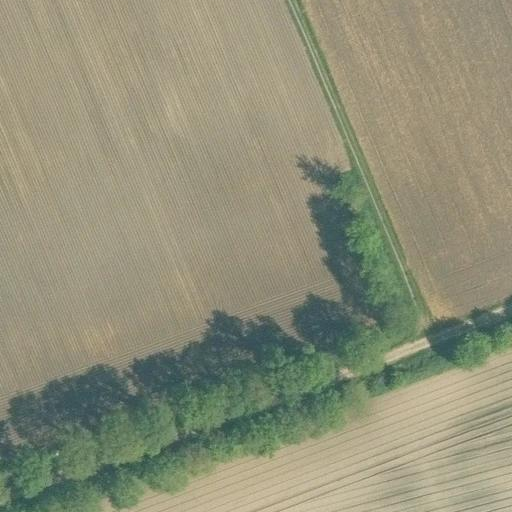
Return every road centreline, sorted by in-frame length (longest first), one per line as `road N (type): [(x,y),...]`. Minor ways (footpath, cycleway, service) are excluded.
road 1 (track): [(0,496),(431,340)]
road 2 (track): [(431,340),(289,0)]
